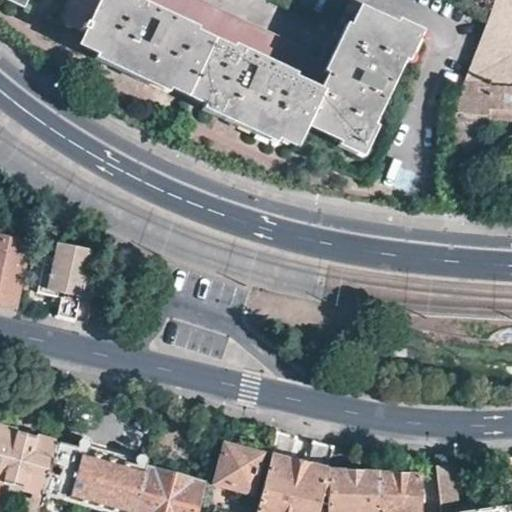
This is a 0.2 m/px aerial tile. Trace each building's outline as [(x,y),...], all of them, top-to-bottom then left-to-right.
[(0,0),(19,10),(22,3),(77,31),(72,43),(113,61),(111,67),(141,81),(143,77),(222,114),(220,119),(252,134),(254,128),(292,148),(303,126),(356,150),(413,34),(361,7),(334,60),(208,0),(0,0)] [(511,0),(492,0),(490,8),(465,81),(489,82),(511,83),(511,51),(510,50),(511,44),(511,0)] [(511,83),(489,82),(487,124),(511,124),(511,83)] [(474,124),(452,123),(451,149),(474,150),(474,124)] [(0,303),(14,306),(30,243),(3,236),(6,225),(0,223),(0,303)] [(94,251),(97,236),(89,230),(84,249),(77,248),(76,252),(61,248),(58,258),(46,255),(38,291),(60,298),(56,316),(74,320),(90,251),(94,251)] [(115,283),(97,277),(93,294),(111,300),(115,283)] [(0,426),(0,482),(27,490),(21,511),(37,511),(42,494),(56,442),(0,426)] [(327,471),(333,445),(311,440),(304,465),(290,461),(296,436),(274,430),(254,511),(316,511),(321,495),(327,495),(327,471)] [(77,447),(56,442),(42,494),(60,499),(57,511),(75,511),(72,511),(74,503),(106,511),(130,511),(144,465),(145,459),(144,457),(141,455),(138,455),(134,456),(132,461),(132,463),(87,450),(88,448),(90,446),(89,442),(87,438),(83,437),(79,439),(77,442),(77,447)] [(251,491),(261,453),(257,452),(259,447),(244,443),(242,448),(223,444),(214,481),(251,491)] [(433,453),(434,465),(438,490),(441,511),(511,511),(511,504),(462,511),(459,511),(454,474),(445,464),(446,464),(445,454),(433,453)] [(196,511),(204,482),(144,465),(130,511),(196,511)] [(379,511),(379,475),(346,475),(327,471),(327,495),(327,511),(379,511)] [(421,511),(421,490),(422,476),(379,475),(379,511),(421,511)] [(441,511),(438,490),(421,490),(421,511),(441,511)]
